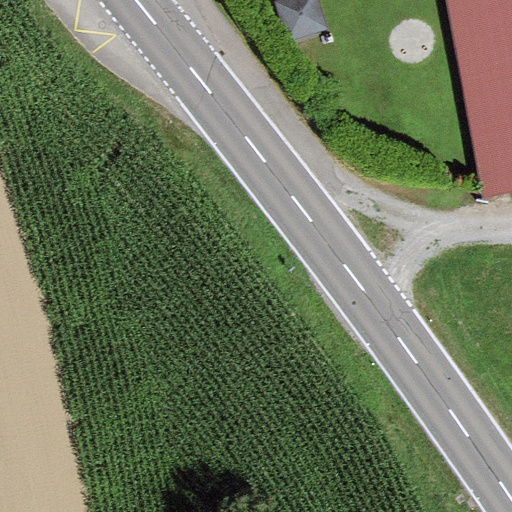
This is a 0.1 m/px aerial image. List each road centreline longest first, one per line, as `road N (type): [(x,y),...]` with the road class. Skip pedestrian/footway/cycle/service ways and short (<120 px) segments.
road 1 (secondary): [(137,0),(342,258),(511,497)]
road 2 (track): [(342,258),(442,230),(511,231)]
